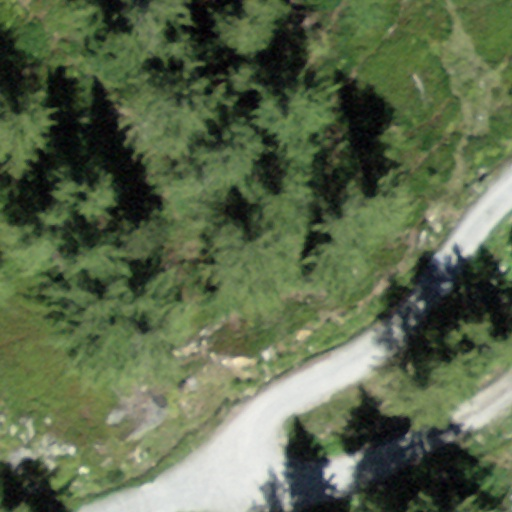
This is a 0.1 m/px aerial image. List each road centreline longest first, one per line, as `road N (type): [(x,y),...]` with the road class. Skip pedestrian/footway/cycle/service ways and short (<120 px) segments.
road 1 (track): [(511,380),(396,453),(322,482),(276,481),(256,470),(249,447),(254,423),(275,399),(398,332),(451,269),(497,194),(511,186)]
road 2 (track): [(276,481),(145,496),(103,511)]
